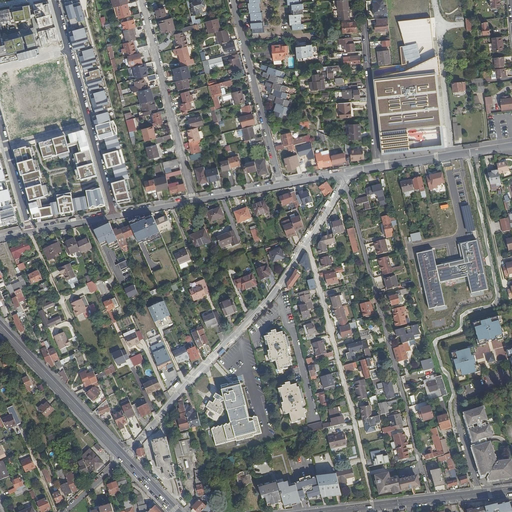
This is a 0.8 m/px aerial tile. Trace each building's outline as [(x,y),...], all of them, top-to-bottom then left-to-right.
[(80,0),(65,0),(70,15),(84,11),(80,0)] [(204,4),(203,0),(196,0),(197,1),(191,3),(192,8),(191,8),(193,15),(199,13),(198,8),(202,7),(201,5),(204,4)] [(348,6),(348,0),(344,0),(336,1),(337,11),(338,11),(348,10),(347,6),(348,6)] [(373,14),(384,13),(382,0),(376,0),(377,3),(373,3),(374,9),(372,9),(373,14)] [(451,0),(452,13),(461,12),(459,0),(451,0)] [(38,3),(42,18),(54,16),(50,1),(38,3)] [(126,4),(115,7),(119,19),(129,16),(126,4)] [(35,19),(32,5),(13,8),(17,23),(33,20),(35,19)] [(163,10),(162,7),(153,10),(156,19),(166,16),(164,10),(163,10)] [(13,8),(0,10),(0,14),(2,22),(3,26),(17,23),(13,8)] [(338,11),(339,21),(344,20),(350,20),(349,14),(350,13),(350,10),(348,10),(338,11)] [(84,11),(70,15),(66,15),(70,29),(90,24),(86,11),(84,11)] [(192,25),(201,23),(200,18),(195,20),(194,15),(190,16),(191,19),(192,25)] [(43,29),(56,25),(54,16),(42,18),(40,19),(43,29)] [(159,21),(162,33),(171,31),(175,30),(172,17),(159,21)] [(134,28),(135,27),(133,19),(129,20),(127,21),(126,18),(123,19),(124,22),(121,23),(122,26),(123,30),(134,28)] [(220,26),(218,18),(201,23),(192,25),(193,29),(196,37),(208,34),(216,32),(222,30),(221,25),(220,26)] [(375,31),(389,30),(388,18),(377,19),(377,23),(375,24),(375,31)] [(432,20),(400,24),(405,45),(409,64),(407,64),(402,47),(400,47),(402,64),(404,74),(375,76),(378,110),(385,110),(388,147),(402,144),(401,130),(407,129),(442,124),(438,76),(441,75),(439,55),(436,55),(434,41),(432,20)] [(355,21),(344,22),(345,32),(356,31),(355,21)] [(96,45),(90,24),(70,29),(76,50),(96,45)] [(175,30),(171,31),(172,35),(174,35),(176,43),(174,44),(175,49),(187,46),(185,36),(183,36),(182,32),(193,29),(192,25),(190,26),(175,30)] [(57,28),(50,30),(53,43),(60,41),(57,28)] [(126,43),(136,40),(134,35),(133,32),(135,32),(134,28),(123,30),(124,34),(126,43)] [(230,41),(227,29),(222,30),(216,32),(220,44),(230,41)] [(37,32),(37,34),(40,46),(53,43),(50,30),(37,32)] [(37,34),(28,36),(32,49),(40,46),(37,34)] [(6,41),(8,47),(10,54),(19,52),(26,50),(23,37),(11,41),(10,39),(7,39),(7,41),(6,41)] [(504,50),(502,37),(492,38),(494,52),(504,50)] [(347,48),(347,52),(355,52),(354,43),(351,43),(351,38),(339,39),(339,45),(342,45),(343,49),(347,48)] [(236,50),(233,41),(224,44),(225,47),(227,46),(229,52),(236,50)] [(127,51),(128,55),(136,53),(133,42),(125,44),(126,48),(125,49),(125,51),(127,51)] [(2,44),(2,43),(0,43),(0,57),(10,54),(8,47),(6,47),(4,43),(2,44)] [(283,45),(272,46),(274,60),(281,60),(282,60),(281,55),(288,55),(287,46),(283,46),(283,45)] [(179,54),(182,67),(186,66),(195,63),(193,58),(190,59),(187,46),(175,49),(174,50),(175,55),(179,54)] [(96,48),(85,51),(87,56),(83,57),(84,62),(98,57),(96,48)] [(149,49),(139,52),(139,53),(140,57),(150,55),(149,49)] [(380,56),(381,65),(388,64),(390,64),(388,51),(377,52),(377,56),(380,56)] [(236,71),(242,70),(237,54),(233,55),(233,57),(229,58),(232,70),(235,69),(236,71)] [(100,62),(98,57),(84,62),(87,70),(96,68),(95,63),(100,62)] [(222,66),(220,57),(202,61),(205,74),(205,75),(210,73),(209,70),(222,66)] [(505,62),(504,57),(494,58),(495,66),(504,65),(504,62),(505,62)] [(147,76),(144,64),(133,67),(136,79),(147,76)] [(267,71),(266,72),(279,77),(281,70),(261,64),(260,68),(267,71)] [(339,70),(338,65),(327,66),(323,67),(323,70),(326,69),(326,72),(323,73),(323,76),(320,76),(320,78),(320,79),(320,80),(323,79),(329,79),(329,77),(334,77),(333,70),(339,70)] [(173,69),(176,81),(186,79),(189,78),(186,66),(182,67),(173,69)] [(104,79),(101,69),(92,72),(93,76),(89,78),(90,83),(104,79)] [(504,69),(496,70),(497,79),(506,78),(506,72),(505,72),(504,69)] [(269,78),(268,80),(274,82),(282,84),(283,78),(279,77),(266,72),(263,71),(262,76),(269,78)] [(323,87),(323,79),(320,80),(320,79),(320,78),(318,78),(317,74),(312,75),(312,82),(313,90),(323,89),(322,87),(323,87)] [(442,124),(442,128),(446,128),(441,75),(438,76),(442,124)] [(475,88),(484,87),(483,84),(483,80),(471,81),(471,79),(470,76),(468,76),(470,89),(475,88)] [(107,89),(104,79),(90,83),(93,93),(107,89)] [(188,88),(186,79),(176,81),(178,90),(188,88)] [(131,88),(132,93),(137,91),(139,91),(147,89),(144,80),(134,82),(135,87),(131,88)] [(230,84),(229,80),(208,86),(211,98),(222,95),(220,87),(230,84)] [(265,82),(264,85),(267,86),(285,92),(287,86),(282,84),(274,82),(273,84),(265,82)] [(464,82),(452,83),(453,92),(463,91),(463,90),(465,90),(464,82)] [(273,93),(272,95),(285,99),(287,93),(285,92),(267,86),(266,91),(273,93)] [(139,91),(142,103),(153,100),(149,88),(147,89),(139,91)] [(359,99),(359,101),(367,100),(366,97),(359,98),(358,90),(353,91),(353,89),(350,90),(342,90),(342,97),(350,97),(350,95),(351,95),(351,93),(354,93),(354,99),(359,99)] [(108,90),(96,93),(98,98),(94,99),(98,113),(113,109),(108,90)] [(244,102),(241,90),(237,91),(233,92),(232,93),(235,105),(244,102)] [(189,95),(188,91),(180,93),(183,103),(189,102),(192,101),(191,95),(189,95)] [(275,100),(274,102),(276,102),(287,106),(289,100),(285,99),(272,95),(269,94),(268,98),(275,100)] [(499,97),(501,110),(511,108),(511,102),(511,98),(509,98),(508,96),(499,97)] [(139,113),(140,117),(151,114),(157,112),(154,100),(153,100),(142,103),(141,103),(142,105),(144,112),(139,113)] [(179,104),(182,115),(187,113),(186,110),(191,108),(189,102),(183,103),(179,104)] [(287,114),(289,107),(287,106),(276,102),(273,110),(275,111),(274,114),(282,117),(284,113),(287,114)] [(355,116),(353,102),(343,103),(344,117),(355,116)] [(113,110),(99,114),(100,119),(96,120),(98,127),(116,122),(115,120),(116,120),(113,110)] [(129,112),(124,113),(125,120),(135,118),(135,115),(132,115),(130,110),(128,110),(129,112)] [(385,110),(378,110),(381,155),(444,147),(444,145),(441,145),(409,149),(407,129),(401,130),(402,144),(388,147),(385,110)] [(162,124),(159,112),(157,112),(151,114),(153,122),(152,122),(153,126),(154,126),(162,124)] [(254,124),(252,114),(245,116),(239,118),(242,127),(254,124)] [(200,116),(189,119),(191,127),(202,124),(200,116)] [(116,122),(98,127),(101,139),(107,137),(118,135),(119,134),(116,122)] [(347,140),(349,140),(360,139),(358,124),(349,125),(350,134),(347,134),(347,140)] [(144,128),(147,140),(157,138),(154,126),(153,126),(144,128)] [(255,138),(252,126),(242,129),(246,141),(248,140),(255,138)] [(188,138),(189,143),(200,140),(197,127),(187,130),(189,136),(189,138),(188,138)] [(86,130),(70,135),(72,143),(81,141),(84,152),(91,150),(86,130)] [(306,142),(304,137),(293,140),(290,131),(281,134),(284,144),(282,145),(282,143),(275,145),(276,150),(283,148),(287,147),(294,145),(306,142)] [(70,135),(58,138),(62,154),(74,151),(72,143),(70,135)] [(118,135),(107,137),(111,152),(122,149),(118,135)] [(58,138),(42,142),(46,158),(62,154),(58,138)] [(256,143),(255,138),(248,140),(251,150),(261,147),(260,142),(256,143)] [(194,142),(189,143),(190,148),(188,149),(189,152),(191,152),(191,153),(200,151),(198,143),(196,144),(195,143),(194,143),(194,142)] [(35,143),(15,149),(19,164),(39,158),(35,143)] [(310,143),(297,147),(298,151),(307,149),(308,152),(310,152),(310,151),(312,150),(310,143)] [(156,145),(147,147),(149,159),(159,156),(156,145)] [(122,149),(111,152),(105,153),(108,167),(116,165),(124,162),(122,149)] [(363,149),(350,150),(350,155),(350,160),(364,159),(363,149)] [(95,163),(91,150),(84,152),(76,154),(80,167),(83,166),(95,163)] [(328,154),(329,153),(328,150),(320,152),(320,153),(315,154),(319,167),(332,164),(328,154)] [(344,152),(330,155),(333,165),(346,161),(344,152)] [(236,156),(227,158),(228,160),(229,164),(230,168),(239,166),(236,156)] [(22,176),(42,170),(39,158),(19,164),(22,176)] [(178,164),(177,158),(162,162),(164,168),(169,166),(178,164)] [(263,159),(254,161),(254,162),(256,170),(257,174),(266,172),(263,159)] [(223,170),(230,168),(229,164),(228,160),(220,162),(223,170)] [(129,177),(124,162),(116,165),(119,180),(129,177)] [(506,162),(496,165),(497,168),(498,175),(509,172),(506,162)] [(95,163),(83,166),(86,179),(100,175),(97,163),(95,163)] [(254,170),(252,163),(242,165),(244,173),(254,170)] [(292,175),(302,172),(300,166),(299,163),(289,166),(292,175)] [(49,179),(52,188),(65,183),(62,174),(61,175),(58,167),(53,168),(52,166),(47,168),(51,179),(49,179)] [(199,183),(208,181),(205,170),(204,166),(195,169),(199,183)] [(212,182),(220,180),(217,166),(209,168),(209,169),(205,170),(208,181),(208,182),(212,181),(212,182)] [(496,185),(500,184),(500,180),(498,175),(497,168),(490,169),(491,172),(488,173),(490,184),(495,183),(496,185)] [(22,176),(26,190),(47,184),(43,170),(42,170),(22,176)] [(221,174),(223,183),(229,182),(227,172),(221,174)] [(434,174),(427,176),(430,189),(438,187),(438,185),(441,184),(441,183),(445,182),(443,172),(437,174),(434,174)] [(134,200),(129,177),(119,180),(113,181),(115,187),(118,202),(119,203),(134,200)] [(422,177),(414,179),(417,192),(425,190),(422,177)] [(6,178),(0,179),(0,208),(14,204),(12,199),(6,178)] [(152,192),(157,190),(154,182),(154,179),(145,181),(147,191),(151,190),(152,192)] [(157,193),(170,190),(168,183),(167,179),(154,182),(157,190),(157,193)] [(403,192),(414,189),(412,179),(401,182),(403,192)] [(327,182),(320,187),(325,195),(332,190),(327,182)] [(178,183),(171,185),(173,192),(185,190),(184,184),(179,185),(178,183)] [(379,196),(381,204),(386,203),(382,183),(368,186),(370,193),(375,192),(377,191),(378,196),(379,196)] [(28,196),(30,203),(40,200),(49,197),(47,184),(26,190),(28,196)] [(302,205),(312,201),(305,185),(295,189),(302,205)] [(107,205),(103,188),(90,190),(91,196),(92,207),(107,205)] [(294,202),(297,208),(301,207),(295,191),(279,197),(283,206),(294,202)] [(78,210),(75,196),(75,192),(60,195),(61,200),(64,212),(78,210)] [(78,210),(92,207),(91,196),(76,198),(78,210)] [(370,209),(367,197),(355,200),(357,206),(364,204),(365,210),(370,209)] [(40,200),(30,203),(33,215),(43,212),(42,208),(40,200)] [(64,212),(61,200),(53,202),(54,206),(56,215),(64,213),(64,212)] [(266,200),(255,204),(259,215),(270,211),(266,200)] [(14,204),(0,208),(1,212),(5,227),(21,223),(15,204),(14,204)] [(56,215),(54,206),(42,208),(43,212),(44,216),(56,215)] [(247,207),(234,212),(238,223),(250,218),(247,207)] [(221,208),(208,213),(211,222),(224,216),(221,208)] [(470,209),(462,210),(465,227),(461,228),(461,232),(474,230),(470,209)] [(311,212),(306,219),(308,225),(314,215),(311,212)] [(388,222),(391,222),(389,214),(387,215),(383,216),(384,222),(383,222),(385,231),(386,231),(392,230),(391,224),(389,225),(388,222)] [(394,214),(390,215),(390,218),(393,227),(394,226),(394,225),(398,224),(398,223),(396,217),(395,217),(394,214)] [(129,222),(131,225),(135,234),(139,243),(143,241),(144,242),(147,240),(161,234),(159,230),(155,220),(153,215),(145,218),(145,216),(141,218),(137,220),(137,219),(129,222)] [(166,215),(155,220),(159,230),(171,225),(166,215)] [(291,219),(292,223),(295,230),(304,227),(300,216),(291,219)] [(508,217),(500,219),(503,231),(511,229),(510,223),(508,217)] [(340,218),(330,221),(333,232),(343,230),(340,218)] [(120,246),(113,230),(110,223),(101,227),(101,226),(94,229),(101,246),(108,243),(109,247),(113,245),(115,249),(120,247),(120,246)] [(296,233),(295,230),(292,223),(283,226),(287,236),(295,234),(296,233)] [(249,228),(239,232),(244,244),(260,238),(256,226),(255,226),(254,224),(248,227),(249,228)] [(125,238),(135,234),(131,225),(121,229),(125,238)] [(352,227),(347,228),(353,251),(358,250),(353,232),(354,231),(352,227)] [(120,246),(127,243),(125,238),(121,229),(118,231),(117,229),(113,230),(120,246)] [(197,232),(191,235),(196,247),(207,242),(208,243),(212,241),(210,236),(208,237),(205,230),(198,233),(197,232)] [(227,233),(217,237),(221,248),(231,244),(232,246),(240,244),(234,230),(227,233)] [(325,243),(335,241),(333,232),(323,235),(325,240),(325,243)] [(161,234),(147,240),(148,243),(162,236),(161,234)] [(69,255),(80,250),(76,242),(73,236),(65,239),(68,246),(66,247),(69,255)] [(81,253),(92,248),(87,237),(76,242),(80,250),(81,253)] [(385,238),(374,240),(377,253),(380,252),(388,251),(385,238)] [(53,245),(44,250),(48,260),(58,255),(57,254),(59,253),(60,256),(63,255),(62,252),(61,252),(57,243),(58,243),(57,240),(52,242),(53,245)] [(327,250),(325,243),(325,240),(318,242),(317,246),(318,252),(327,250)] [(431,249),(414,253),(426,308),(443,304),(438,282),(467,275),(471,292),(486,288),(475,240),(459,243),(463,259),(434,266),(431,249)] [(23,243),(10,249),(15,259),(22,256),(20,252),(31,248),(28,242),(24,243),(23,243)] [(280,248),(270,252),(273,262),(284,258),(282,252),(280,248)] [(185,250),(174,255),(179,264),(190,259),(185,250)] [(308,252),(305,252),(304,253),(300,261),(299,264),(303,266),(304,264),(305,264),(306,270),(312,269),(308,252)] [(328,255),(319,257),(322,267),(330,265),(328,255)] [(382,270),(383,274),(392,271),(387,256),(381,257),(377,258),(381,270),(382,270)] [(265,257),(255,261),(261,280),(272,276),(265,257)] [(126,267),(124,261),(118,264),(121,270),(126,267)] [(511,261),(505,263),(506,265),(502,266),(504,274),(511,272),(511,261)] [(77,278),(71,265),(59,269),(62,276),(65,275),(68,282),(77,278)] [(341,270),(340,267),(320,272),(321,276),(325,275),(327,283),(338,281),(336,272),(341,270)] [(298,270),(296,269),(295,270),(291,278),(287,283),(289,290),(295,282),(300,275),(297,272),(298,270)] [(30,280),(31,284),(41,279),(38,271),(29,275),(31,280),(30,280)] [(21,289),(27,286),(23,278),(22,275),(18,277),(20,281),(12,285),(15,291),(21,289)] [(395,275),(384,278),(387,287),(398,285),(395,275)] [(258,286),(254,276),(237,283),(240,290),(243,288),(244,291),(258,286)] [(211,291),(205,277),(197,281),(198,285),(194,287),(190,289),(195,299),(199,298),(203,296),(202,295),(211,291)] [(300,285),(303,292),(310,290),(317,288),(314,278),(308,280),(308,282),(300,285)] [(107,293),(100,279),(94,282),(101,296),(107,293)] [(38,291),(39,294),(49,289),(46,282),(41,284),(43,287),(43,289),(38,291)] [(11,284),(5,286),(9,294),(15,291),(12,285),(11,284)] [(134,285),(125,289),(128,297),(137,293),(134,285)] [(408,292),(407,287),(402,288),(387,292),(388,296),(390,296),(392,305),(400,303),(398,294),(408,292)] [(18,299),(24,296),(21,289),(15,291),(16,294),(17,296),(18,299)] [(53,296),(49,289),(39,294),(41,296),(42,296),(43,299),(47,297),(47,298),(53,296)] [(311,294),(310,290),(303,292),(300,293),(303,304),(306,303),(312,301),(311,298),(310,295),(311,294)] [(110,300),(107,293),(101,296),(104,303),(110,300)] [(331,296),(334,306),(340,305),(342,304),(339,294),(331,296)] [(91,311),(85,296),(81,298),(82,300),(76,303),(72,305),(75,312),(74,312),(77,318),(84,314),(91,311)] [(110,300),(104,303),(107,310),(118,305),(115,298),(110,300)] [(234,298),(222,303),(227,315),(239,310),(234,298)] [(370,300),(360,303),(364,315),(373,312),(370,300)] [(46,309),(55,305),(54,301),(44,305),(46,309)] [(164,301),(148,308),(155,322),(170,315),(164,301)] [(314,308),(312,301),(306,303),(306,304),(301,306),(301,307),(300,308),(302,316),(304,316),(304,319),(310,317),(308,310),(314,308)] [(343,315),(340,305),(334,306),(331,307),(334,317),(335,317),(343,315)] [(394,320),(395,325),(406,323),(403,310),(405,310),(404,305),(392,308),(395,320),(394,320)] [(216,324),(220,322),(217,317),(214,310),(210,312),(210,313),(204,316),(208,326),(212,324),(215,322),(216,324)] [(21,333),(26,331),(18,315),(14,317),(21,333)] [(496,337),(497,340),(503,338),(502,335),(497,316),(473,323),(479,345),(485,343),(485,341),(496,337)] [(365,330),(362,319),(356,321),(360,336),(369,333),(370,333),(368,329),(365,330)] [(108,321),(98,326),(100,329),(103,328),(113,323),(112,320),(110,321),(110,322),(108,323),(108,321)] [(116,322),(113,323),(116,329),(119,336),(122,334),(120,329),(119,329),(116,322)] [(108,332),(116,329),(113,323),(103,328),(104,331),(107,330),(108,332)] [(304,326),(308,340),(316,338),(312,324),(304,326)] [(400,336),(402,342),(415,339),(414,335),(418,334),(416,324),(410,325),(412,331),(406,333),(404,327),(395,329),(397,335),(402,334),(402,336),(400,336)] [(345,325),(339,326),(342,336),(347,335),(346,328),(345,325)] [(202,326),(196,329),(197,331),(203,344),(208,341),(202,326)] [(266,339),(267,339),(270,349),(268,349),(269,352),(269,353),(270,358),(272,357),(273,360),(276,359),(280,370),(285,368),(285,366),(293,364),(291,360),(293,359),(292,355),(290,355),(289,352),(290,352),(289,348),(290,348),(286,333),(284,334),(283,330),(277,332),(276,328),(272,330),(272,331),(269,332),(269,334),(265,335),(266,339)] [(135,332),(134,329),(123,334),(125,337),(135,332)] [(197,331),(191,333),(193,336),(197,346),(203,344),(197,331)] [(64,332),(54,335),(61,349),(71,344),(69,340),(68,341),(64,332)] [(135,332),(125,337),(129,347),(140,342),(135,332)] [(369,333),(360,336),(361,340),(365,354),(366,358),(370,357),(371,356),(367,339),(371,338),(369,333)] [(151,342),(162,338),(161,334),(150,338),(151,342)] [(406,347),(416,344),(415,339),(402,342),(401,342),(402,344),(398,345),(398,346),(393,347),(396,360),(405,358),(404,350),(406,350),(406,347)] [(317,356),(326,353),(322,340),(313,343),(317,356)] [(361,340),(347,344),(350,352),(363,348),(361,340)] [(166,348),(163,341),(151,346),(154,354),(166,348)] [(185,359),(189,357),(184,346),(172,351),(177,362),(184,358),(185,359)] [(194,347),(187,350),(192,360),(199,357),(194,347)] [(472,354),(475,353),(473,347),(451,354),(458,378),(480,371),(478,365),(475,366),(472,354)] [(126,348),(113,354),(118,366),(131,360),(126,348)] [(162,367),(173,362),(166,348),(154,354),(152,355),(159,370),(163,368),(162,367)] [(52,368),(56,366),(55,365),(53,360),(50,354),(49,352),(48,349),(44,350),(42,351),(46,359),(47,362),(49,361),(52,368)] [(56,351),(50,354),(53,360),(55,365),(60,363),(61,365),(62,365),(56,351)] [(334,354),(333,351),(326,353),(317,356),(313,357),(314,360),(334,354)] [(143,360),(140,353),(131,357),(135,365),(143,360)] [(492,353),(485,356),(488,363),(495,361),(492,353)] [(370,358),(370,357),(366,358),(369,371),(376,369),(373,357),(370,358)] [(430,357),(420,360),(423,369),(433,366),(430,357)] [(313,366),(311,358),(306,359),(312,380),(316,379),(315,374),(317,372),(316,367),(313,366)] [(369,371),(366,358),(360,359),(362,365),(359,366),(360,369),(363,368),(365,378),(371,377),(369,371)] [(67,382),(69,380),(62,365),(61,365),(59,366),(62,372),(60,374),(61,375),(60,376),(67,382)] [(377,371),(376,369),(369,371),(371,377),(372,379),(379,377),(378,375),(380,373),(377,371)] [(80,373),(87,388),(94,384),(96,384),(99,382),(97,378),(95,374),(94,372),(89,374),(88,373),(87,370),(80,373)] [(104,370),(95,374),(97,378),(106,374),(106,373),(104,370)] [(331,373),(321,376),(324,388),(335,385),(331,373)] [(439,388),(442,395),(447,394),(440,375),(436,376),(434,377),(434,380),(427,382),(430,391),(434,390),(439,388)] [(28,377),(22,379),(28,392),(32,391),(30,386),(32,386),(28,377)] [(162,387),(157,377),(143,385),(148,394),(153,392),(152,391),(156,389),(157,389),(162,387)] [(353,385),(357,399),(361,398),(359,387),(360,386),(362,386),(360,379),(353,381),(354,385),(353,385)] [(381,383),(377,384),(378,389),(384,388),(387,399),(394,397),(393,394),(394,393),(391,380),(381,383)] [(281,393),(282,392),(285,403),(283,403),(284,406),(285,412),(287,411),(288,414),(291,413),(293,423),(300,422),(299,420),(307,418),(306,413),(307,413),(306,409),(304,409),(303,406),(304,406),(303,402),(304,402),(300,387),(299,387),(298,384),(292,385),(291,382),(286,383),(287,385),(284,386),(284,387),(280,388),(281,393)] [(96,388),(94,384),(87,388),(86,388),(89,394),(87,396),(94,402),(100,395),(99,394),(101,393),(98,391),(97,392),(94,389),(96,388)] [(211,430),(215,447),(261,435),(256,419),(253,418),(252,419),(249,419),(248,419),(238,384),(233,386),(219,389),(222,397),(220,401),(216,399),(213,408),(209,407),(207,414),(218,417),(220,411),(217,409),(219,404),(223,403),(229,424),(228,424),(226,426),(224,425),(221,427),(220,426),(217,428),(216,427),(214,429),(213,429),(211,430)] [(127,385),(123,387),(124,389),(128,398),(133,409),(133,410),(135,414),(138,419),(151,413),(147,404),(140,407),(139,406),(141,405),(136,394),(135,394),(131,386),(128,388),(127,385)] [(439,388),(434,390),(436,397),(438,396),(442,395),(439,388)] [(330,404),(327,391),(315,394),(316,397),(321,396),(324,406),(330,404)] [(127,417),(135,414),(133,410),(133,409),(128,398),(125,400),(127,403),(123,405),(127,413),(126,413),(127,417)] [(385,401),(382,402),(378,403),(379,410),(381,414),(388,413),(387,408),(385,401)] [(182,430),(190,428),(184,405),(183,402),(179,403),(181,409),(179,409),(180,414),(181,414),(182,419),(179,420),(182,430)] [(41,406),(39,408),(47,417),(54,410),(48,403),(43,408),(41,406)] [(100,414),(98,415),(100,419),(102,417),(103,419),(113,415),(113,414),(108,404),(100,412),(100,413),(100,414)] [(360,405),(362,419),(370,417),(369,408),(368,408),(368,404),(360,405)] [(434,416),(430,404),(419,407),(421,411),(422,415),(423,419),(434,416)] [(187,405),(184,405),(190,428),(201,425),(198,413),(194,414),(192,406),(188,407),(187,405)] [(15,419),(17,418),(12,406),(7,409),(9,414),(11,413),(12,416),(13,415),(15,419)] [(337,407),(329,409),(333,422),(324,425),(325,429),(345,423),(343,416),(340,417),(337,407)] [(477,420),(479,425),(469,428),(471,432),(472,431),(473,434),(472,435),(473,438),(478,436),(478,437),(479,441),(476,442),(475,442),(476,444),(473,445),(482,473),(483,472),(486,474),(491,467),(494,469),(490,476),(492,478),(492,480),(511,478),(511,465),(511,461),(504,461),(504,459),(500,460),(498,462),(496,462),(496,460),(495,459),(496,458),(490,439),(488,440),(486,434),(491,432),(489,426),(490,425),(488,420),(482,422),(482,421),(483,419),(483,418),(487,417),(486,413),(484,414),(482,408),(477,409),(476,407),(469,410),(469,411),(465,413),(466,416),(467,416),(468,418),(466,419),(468,423),(477,420)] [(122,410),(113,414),(113,415),(119,428),(124,426),(123,424),(128,422),(122,410)] [(441,429),(451,426),(447,412),(443,413),(437,415),(441,429)] [(381,428),(383,433),(391,431),(403,428),(402,425),(399,414),(389,416),(392,426),(381,428)] [(12,416),(3,420),(7,429),(11,427),(14,426),(14,427),(20,425),(17,418),(15,419),(13,415),(12,416)] [(370,417),(362,419),(363,423),(366,422),(366,425),(364,426),(366,432),(372,431),(371,426),(374,426),(376,425),(375,423),(380,422),(378,415),(370,417)] [(311,432),(325,429),(324,425),(323,422),(309,426),(311,432)] [(436,426),(431,428),(435,442),(437,442),(439,449),(433,451),(429,452),(425,453),(426,458),(437,455),(444,453),(439,436),(436,426)] [(394,435),(397,448),(407,446),(406,441),(407,441),(405,433),(394,435)] [(345,434),(338,436),(339,442),(340,447),(348,444),(345,434)] [(441,435),(439,436),(444,453),(449,452),(444,437),(442,438),(441,435)] [(338,436),(329,439),(332,449),(340,447),(339,442),(338,436)] [(166,437),(151,440),(157,466),(162,465),(164,473),(169,478),(176,477),(166,437)] [(196,452),(192,438),(173,443),(176,457),(196,452)] [(407,446),(397,448),(401,460),(410,458),(409,453),(410,453),(409,450),(408,450),(407,446)] [(137,449),(138,456),(146,454),(144,448),(137,449)] [(90,475),(93,480),(106,467),(91,450),(83,457),(96,471),(90,475)] [(373,462),(374,466),(390,463),(388,455),(383,456),(383,454),(382,454),(378,455),(377,451),(371,452),(372,459),(375,458),(375,459),(375,461),(373,462)] [(439,462),(451,458),(449,452),(444,453),(437,455),(437,456),(439,462)] [(229,465),(236,463),(233,456),(227,458),(229,465)] [(35,466),(31,457),(21,461),(25,472),(30,471),(29,469),(35,466)] [(84,478),(90,475),(83,459),(79,461),(81,467),(79,468),(84,478)] [(0,461),(0,480),(8,477),(1,461),(0,461)] [(203,483),(199,467),(192,469),(194,476),(193,476),(195,484),(203,483)] [(435,487),(445,484),(442,475),(440,467),(431,470),(435,487)] [(46,468),(42,470),(48,483),(52,481),(46,468)] [(62,469),(55,472),(58,478),(62,476),(66,484),(61,486),(65,496),(73,493),(63,471),(62,469)] [(353,469),(346,470),(347,474),(348,478),(355,477),(353,469)] [(73,481),(76,479),(75,477),(72,472),(68,474),(66,470),(63,471),(73,493),(77,491),(73,481)] [(346,470),(337,472),(337,473),(340,485),(348,484),(346,479),(348,478),(347,474),(346,470)] [(240,473),(239,473),(243,485),(245,486),(248,485),(248,484),(251,483),(250,479),(251,479),(250,475),(249,475),(248,471),(245,472),(244,471),(240,472),(240,473)] [(399,490),(402,490),(402,489),(400,482),(399,478),(398,475),(389,477),(387,472),(374,475),(378,490),(381,489),(382,492),(392,490),(393,491),(399,490)] [(327,497),(329,497),(327,488),(323,473),(321,473),(322,475),(322,476),(318,477),(321,487),(323,496),(326,495),(327,497)] [(339,495),(343,495),(340,485),(337,473),(323,473),(327,488),(329,497),(331,496),(331,495),(333,494),(334,495),(336,495),(336,494),(339,493),(339,495)] [(415,474),(399,478),(400,482),(402,489),(420,485),(419,480),(417,480),(415,474)] [(117,477),(119,484),(120,484),(122,485),(127,484),(126,480),(124,475),(120,476),(117,477)] [(318,498),(323,496),(321,487),(318,477),(312,479),(311,476),(305,478),(309,492),(311,501),(318,500),(318,498)] [(460,484),(469,481),(467,476),(459,478),(460,484)] [(15,488),(17,491),(21,489),(24,488),(23,486),(24,486),(23,485),(22,483),(24,482),(22,478),(21,479),(20,478),(18,479),(18,478),(14,480),(13,481),(15,488)] [(307,501),(311,501),(309,492),(305,478),(301,479),(302,482),(297,483),(297,484),(298,487),(299,491),(302,501),(307,499),(307,501)] [(289,481),(279,484),(283,500),(284,502),(285,506),(292,504),(292,505),(298,503),(298,504),(302,503),(302,501),(299,491),(298,487),(297,484),(297,483),(290,485),(289,481)] [(117,482),(108,485),(111,495),(115,494),(113,489),(118,487),(117,482)] [(264,486),(260,487),(263,498),(266,498),(268,504),(272,504),(272,506),(281,503),(280,501),(283,500),(279,484),(278,482),(274,483),(271,484),(267,485),(264,486)] [(201,493),(202,495),(206,494),(203,483),(195,484),(197,494),(201,493)] [(135,490),(134,490),(137,502),(140,511),(161,511),(156,506),(150,511),(148,511),(146,504),(145,504),(142,495),(141,495),(140,494),(135,490)] [(60,492),(53,494),(57,504),(62,502),(61,500),(63,499),(60,492)] [(200,511),(202,511),(210,509),(208,502),(207,498),(206,494),(202,495),(200,495),(201,498),(203,497),(204,499),(207,503),(206,505),(199,499),(198,500),(197,499),(195,500),(196,501),(192,506),(193,507),(192,507),(193,511),(194,511),(200,511)] [(41,511),(51,508),(47,498),(37,502),(41,511)] [(129,500),(123,502),(125,511),(134,511),(133,504),(130,505),(129,500)] [(215,500),(208,502),(210,509),(211,510),(202,511),(215,511),(218,511),(216,505),(215,500)] [(485,506),(486,511),(511,511),(511,510),(508,500),(498,503),(498,501),(484,505),(485,506)]
